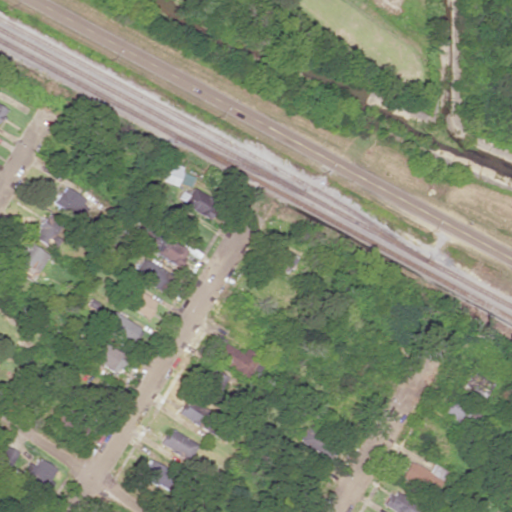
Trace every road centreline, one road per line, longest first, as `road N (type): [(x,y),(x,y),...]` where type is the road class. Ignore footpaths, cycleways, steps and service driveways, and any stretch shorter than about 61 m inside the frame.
road 1 (tertiary): [(511,260),(31,0)]
road 2 (residential): [(67,511),(258,204)]
road 3 (residential): [(334,511),(437,337)]
road 4 (residential): [(147,511),(0,415)]
